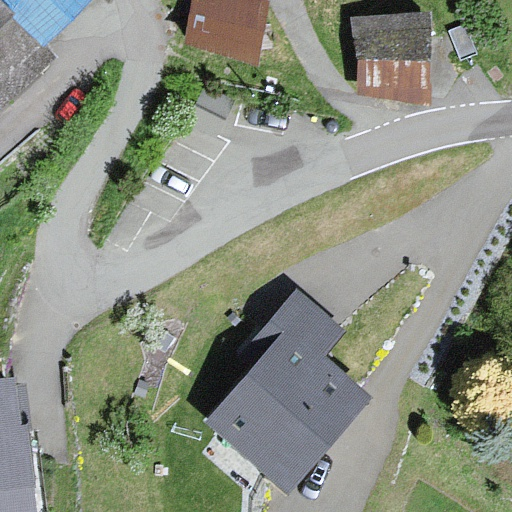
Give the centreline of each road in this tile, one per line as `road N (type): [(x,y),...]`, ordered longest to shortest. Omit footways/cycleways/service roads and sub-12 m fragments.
road 1 (unclassified): [(382,146),(318,171),(147,270),(81,283),(63,262),(64,224),(136,83),(140,10)]
road 2 (residential): [(140,10),(72,63),(0,139)]
road 3 (residential): [(382,146),(310,50),(288,0)]
road 4 (unclassified): [(511,117),(382,146)]
